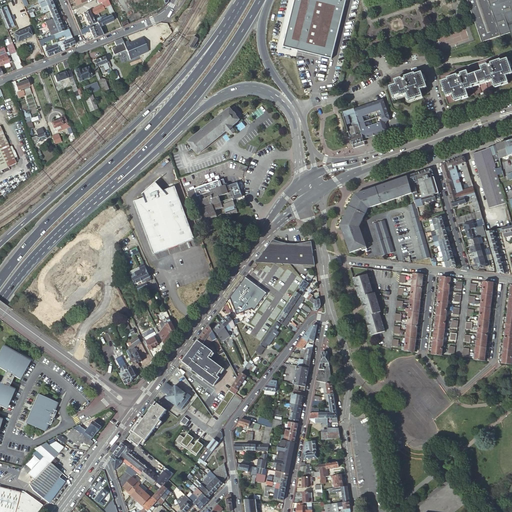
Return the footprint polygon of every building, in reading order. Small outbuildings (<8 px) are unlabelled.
[(294,0),(283,47),(332,59),(346,0),(294,0)] [(510,31),(511,37),(511,0),(467,0),(482,40),(500,34),(510,31)] [(49,11),(55,8),(53,4),(47,6),(42,8),(44,13),(49,11)] [(83,14),(89,26),(93,24),(95,23),(93,20),(93,19),(91,15),(94,14),(104,9),(103,8),(102,5),(83,14)] [(2,7),(0,7),(0,14),(7,30),(11,28),(2,7)] [(58,16),(55,10),(50,12),(52,19),(58,16)] [(97,22),(99,27),(114,20),(111,15),(107,17),(107,16),(106,16),(106,15),(101,17),(100,17),(93,20),(95,23),(97,22)] [(60,21),(58,16),(52,19),(48,20),(50,25),(60,21)] [(62,25),(60,21),(50,25),(52,30),(62,25)] [(93,39),(103,35),(99,27),(97,22),(95,23),(93,24),(94,26),(89,28),(90,31),(93,39)] [(89,26),(80,30),(82,35),(90,31),(89,28),(94,26),(93,24),(89,26)] [(64,31),(62,25),(52,30),(54,35),(58,33),(63,31),(64,31)] [(32,37),(28,29),(14,35),(17,43),(32,37)] [(75,44),(69,29),(64,31),(63,31),(65,38),(68,37),(69,40),(62,43),(64,49),(75,44)] [(54,35),(41,40),(38,41),(41,47),(44,45),(43,43),(55,38),(54,35)] [(198,39),(194,37),(189,46),(193,48),(198,39)] [(128,41),(123,44),(126,50),(131,63),(140,59),(139,55),(148,51),(143,38),(129,43),(128,41)] [(114,55),(126,50),(123,44),(121,39),(114,42),(116,47),(112,48),(114,55)] [(48,57),(61,52),(58,45),(57,42),(53,43),(54,45),(54,46),(53,47),(53,48),(53,49),(52,47),(48,49),(46,50),(45,51),(48,57)] [(17,70),(22,68),(12,44),(7,46),(17,70)] [(0,66),(9,63),(4,48),(0,49),(0,66)] [(109,69),(104,57),(93,62),(95,68),(102,65),(105,71),(109,69)] [(454,76),(454,74),(447,77),(447,78),(441,81),(446,95),(452,93),(455,100),(461,97),(468,95),(466,89),(473,86),(472,85),(485,80),(486,82),(492,80),(494,86),(501,83),(508,81),(506,75),(511,72),(507,58),(501,60),(500,58),(493,61),(494,62),(491,63),(487,64),(481,67),(482,70),(468,74),(467,71),(460,74),(457,75),(454,76)] [(96,75),(95,74),(93,68),(89,70),(88,68),(81,71),(80,69),(74,71),(79,83),(92,78),(91,77),(96,75)] [(54,76),(57,83),(73,77),(70,70),(54,76)] [(420,88),(427,86),(422,71),(415,74),(414,72),(408,75),(408,76),(405,77),(402,78),(395,80),(396,83),(389,86),(393,96),(399,94),(400,95),(407,93),(409,99),(415,97),(422,94),(420,88)] [(96,75),(98,80),(103,93),(108,91),(104,81),(101,79),(98,73),(95,74),(96,75)] [(30,88),(27,81),(17,85),(20,92),(22,92),(29,89),(30,88)] [(98,90),(95,82),(83,88),(86,95),(85,95),(86,99),(85,100),(90,112),(97,110),(90,93),(98,90)] [(11,84),(15,94),(17,94),(19,99),(24,97),(22,92),(20,92),(17,85),(16,85),(15,83),(11,84)] [(383,98),(354,108),(359,124),(371,121),(375,135),(388,130),(385,121),(391,119),(383,98)] [(350,134),(353,145),(364,141),(363,139),(359,124),(354,108),(346,111),(349,118),(351,117),(353,122),(352,123),(353,126),(349,127),(351,134),(350,134)] [(238,123),(240,121),(237,117),(237,115),(235,113),(234,113),(231,109),(228,110),(226,113),(222,114),(217,118),(217,119),(215,121),(212,123),(210,126),(207,127),(204,130),(201,131),(199,134),(196,135),(194,138),(191,140),(189,142),(192,146),(192,148),(193,150),(195,150),(198,154),(201,152),(203,150),(206,148),(208,146),(211,144),(214,142),(217,140),(219,137),(222,136),(224,133),(227,132),(228,132),(233,128),(233,127),(235,125),(238,123)] [(60,118),(51,122),(54,130),(57,129),(57,131),(67,127),(69,133),(71,133),(72,133),(69,125),(67,121),(67,119),(65,120),(64,117),(63,115),(59,116),(60,118)] [(371,121),(359,124),(363,139),(375,135),(371,121)] [(46,140),(43,130),(36,133),(37,137),(32,139),(34,144),(46,140)] [(0,173),(16,167),(0,131),(0,173)] [(58,135),(52,137),(55,145),(61,143),(58,135)] [(499,158),(511,153),(511,139),(508,141),(507,141),(496,145),(498,153),(499,158)] [(498,153),(496,145),(491,147),(493,155),(494,160),(496,160),(498,158),(499,158),(498,153)] [(506,203),(501,183),(499,179),(499,178),(494,160),(493,155),(491,147),(472,153),(487,208),(506,203)] [(453,180),(446,183),(452,201),(476,194),(473,187),(464,156),(446,162),(449,172),(450,172),(453,180)] [(449,172),(446,162),(442,163),(441,166),(446,183),(453,180),(450,172),(449,172)] [(419,181),(434,176),(432,169),(429,168),(416,172),(419,181)] [(419,181),(416,172),(407,175),(412,190),(412,193),(413,194),(413,196),(417,194),(416,191),(417,191),(415,185),(414,185),(414,183),(419,181)] [(368,191),(366,192),(370,205),(381,201),(390,198),(391,200),(405,195),(404,193),(411,191),(412,190),(407,175),(407,176),(388,182),(389,184),(382,186),(382,184),(376,186),(368,189),(368,191)] [(422,194),(423,197),(439,193),(434,176),(419,181),(421,187),(420,188),(422,194)] [(195,239),(175,186),(163,190),(156,182),(143,194),(144,197),(134,201),(154,254),(195,239)] [(207,186),(188,192),(193,204),(200,202),(201,204),(203,208),(203,210),(204,209),(208,220),(218,216),(216,211),(224,208),(227,216),(238,212),(233,198),(236,197),(234,192),(233,189),(232,185),(227,186),(227,184),(211,190),(211,192),(210,192),(207,186)] [(362,191),(355,194),(340,225),(350,253),(366,247),(359,227),(358,223),(359,220),(362,221),(363,219),(361,218),(363,213),(365,214),(368,208),(371,207),(370,205),(366,192),(362,193),(362,191)] [(439,193),(423,197),(421,198),(423,204),(437,200),(436,199),(440,198),(439,193)] [(483,219),(476,194),(452,201),(453,207),(472,201),(476,213),(456,218),(459,226),(464,224),(473,221),(483,219)] [(381,201),(370,205),(371,207),(381,203),(391,200),(390,198),(381,201)] [(423,204),(421,198),(419,199),(415,200),(414,200),(415,203),(416,207),(423,205),(423,204)] [(424,259),(431,258),(427,244),(416,207),(415,203),(408,205),(424,259)] [(199,216),(198,213),(197,213),(202,227),(206,226),(202,215),(199,216)] [(443,222),(442,216),(432,219),(433,224),(433,225),(443,222)] [(484,225),(483,219),(473,221),(475,228),(478,227),(479,230),(482,229),(483,232),(485,232),(483,225),(484,225)] [(384,221),(372,225),(381,257),(394,253),(384,221)] [(475,228),(473,221),(464,224),(466,231),(472,229),(475,228)] [(433,225),(435,230),(445,227),(443,222),(433,225)] [(435,230),(436,236),(447,233),(445,227),(435,230)] [(478,227),(475,228),(472,229),(475,239),(481,237),(479,230),(478,227)] [(472,229),(466,231),(468,241),(475,239),(472,229)] [(438,241),(448,238),(447,233),(436,236),(438,241)] [(475,239),(468,241),(470,247),(480,245),(480,244),(479,240),(483,239),(484,239),(483,237),(482,237),(481,237),(475,239)] [(440,247),(450,244),(449,243),(448,238),(438,241),(439,247),(440,247)] [(312,241),(310,241),(309,241),(306,242),(302,243),(297,243),(292,243),(288,243),(281,242),(277,240),(273,239),(256,262),(315,265),(312,241)] [(470,247),(472,253),(482,250),(481,246),(483,246),(488,244),(487,242),(484,243),(480,244),(480,245),(470,247)] [(441,252),(451,249),(450,244),(440,247),(439,247),(441,252)] [(64,295),(95,263),(79,247),(48,279),(64,295)] [(443,258),(453,255),(451,249),(441,252),(439,253),(440,259),(443,258)] [(472,253),(474,259),(480,257),(484,256),(482,250),(472,253)] [(445,264),(455,261),(453,255),(443,258),(445,264)] [(487,261),(475,264),(477,269),(487,267),(486,263),(487,262),(487,261)] [(152,280),(145,267),(140,269),(140,270),(146,283),(152,280)] [(135,273),(142,290),(147,288),(147,287),(148,287),(146,283),(140,270),(135,273)] [(314,276),(309,272),(301,284),(296,291),(301,295),(303,292),(314,276)] [(130,275),(131,279),(138,292),(142,290),(135,273),(130,275)] [(423,275),(413,274),(413,281),(423,282),(423,275)] [(373,294),(368,275),(354,279),(359,298),(361,298),(366,317),(365,317),(371,336),(385,332),(379,313),(381,312),(375,294),(373,294)] [(245,277),(230,298),(237,315),(252,309),(254,310),(267,293),(245,277)] [(450,285),(451,278),(441,277),(440,284),(450,285)] [(483,282),(483,289),(493,290),(493,283),(483,282)] [(301,295),(296,291),(295,294),(293,296),(298,300),(301,295)] [(313,295),(311,294),(304,297),(305,297),(311,302),(315,305),(316,311),(318,311),(321,307),(321,305),(320,298),(315,299),(312,296),(313,295)] [(152,295),(147,298),(151,304),(156,302),(152,295)] [(295,304),(298,300),(293,296),(292,298),(290,301),(295,304)] [(292,309),(295,304),(290,301),(287,305),(287,306),(292,309)] [(288,314),(292,309),(287,306),(284,309),(283,310),(288,314)] [(285,318),(288,314),(283,310),(281,314),(280,315),(285,318)] [(172,336),(175,331),(175,329),(166,311),(160,314),(163,319),(163,320),(165,324),(166,324),(172,336)] [(228,315),(224,319),(229,323),(230,322),(231,326),(235,325),(232,320),(228,315)] [(283,322),(285,318),(280,315),(277,319),(277,320),(281,323),(283,325),(284,323),(283,322)] [(135,316),(131,317),(131,318),(136,327),(139,325),(135,316)] [(229,323),(224,319),(221,322),(225,327),(226,326),(228,331),(232,329),(229,323)] [(280,324),(276,321),(275,323),(263,340),(260,344),(263,346),(265,343),(267,344),(280,324)] [(122,324),(126,332),(130,330),(127,322),(122,324)] [(228,331),(225,327),(221,322),(217,326),(222,330),(224,333),(228,331)] [(169,339),(172,336),(166,324),(165,324),(162,329),(165,334),(169,339)] [(216,337),(209,325),(205,332),(209,335),(211,334),(212,334),(214,338),(216,337)] [(302,348),(313,350),(317,325),(313,325),(297,347),(302,348)] [(225,335),(224,333),(222,330),(217,326),(214,330),(218,334),(220,332),(223,337),(225,335)] [(126,332),(125,333),(128,338),(134,335),(135,333),(133,329),(130,330),(126,332)] [(164,345),(169,339),(165,334),(162,329),(159,333),(164,345)] [(230,335),(228,331),(224,333),(225,335),(223,337),(220,332),(218,334),(222,340),(230,335)] [(206,339),(201,336),(198,340),(203,344),(205,342),(206,339)] [(138,337),(130,342),(130,343),(132,345),(133,348),(141,344),(138,337)] [(154,337),(150,339),(154,346),(158,344),(154,337)] [(150,351),(155,348),(154,346),(150,339),(145,342),(150,351)] [(209,358),(213,352),(203,344),(198,340),(182,362),(211,384),(212,383),(215,385),(220,378),(218,376),(223,368),(209,358)] [(260,344),(257,350),(261,353),(267,344),(265,343),(263,346),(260,344)] [(28,361),(2,346),(0,349),(0,368),(5,371),(0,382),(0,420),(0,419),(0,406),(5,408),(13,390),(7,386),(13,376),(18,379),(28,361)] [(442,349),(432,348),(432,355),(442,356),(442,349)] [(133,354),(138,363),(142,361),(136,350),(132,352),(133,354)] [(326,363),(330,363),(328,352),(323,352),(320,368),(326,368),(326,363)] [(485,355),(475,353),(474,360),(484,361),(485,355)] [(133,354),(129,357),(133,366),(138,363),(133,354)] [(121,356),(117,358),(118,359),(131,382),(136,375),(131,366),(127,368),(121,356)] [(511,365),(511,361),(511,357),(502,356),(502,364),(511,365)] [(118,373),(125,385),(131,382),(118,359),(116,360),(122,371),(118,373)] [(309,368),(311,361),(305,360),(300,359),(299,366),(309,368)] [(324,378),(324,383),(327,384),(332,383),(330,363),(326,363),(326,368),(320,368),(319,373),(322,374),(322,376),(322,377),(324,378)] [(306,387),(309,368),(299,366),(298,366),(294,385),(295,385),(301,386),(306,387)] [(246,376),(242,372),(239,377),(238,377),(243,381),(243,380),(246,376)] [(278,381),(272,380),(264,390),(265,390),(276,392),(279,392),(280,387),(277,386),(278,381)] [(317,381),(316,389),(319,390),(320,386),(325,386),(325,389),(333,388),(332,383),(327,384),(324,383),(317,381)] [(173,388),(166,383),(161,390),(168,395),(166,398),(182,409),(191,397),(176,385),(173,388)] [(236,394),(238,390),(237,389),(232,386),(229,390),(234,393),(236,394)] [(214,412),(220,415),(234,393),(229,390),(228,389),(214,412)] [(302,405),(305,392),(294,390),(291,403),(292,403),(295,404),(302,405)] [(328,398),(325,398),(325,402),(329,402),(335,402),(334,393),(328,394),(328,398)] [(53,410),(56,403),(37,395),(25,423),(44,431),(47,424),(49,425),(55,411),(53,410)] [(132,434),(127,440),(131,442),(132,441),(138,446),(140,443),(143,439),(145,441),(156,427),(160,421),(159,420),(167,409),(154,400),(151,404),(150,404),(153,406),(153,407),(150,411),(145,417),(144,419),(141,417),(131,430),(133,432),(132,434)] [(300,417),(302,405),(295,404),(295,408),(293,415),(300,417)] [(328,413),(325,412),(319,412),(311,412),(310,418),(310,419),(312,419),(312,418),(313,418),(313,419),(316,419),(317,418),(326,418),(326,421),(328,421),(328,418),(328,413)] [(331,412),(328,413),(328,418),(332,418),(332,423),(338,423),(337,413),(331,412)] [(185,416),(181,422),(185,425),(189,420),(185,416)] [(258,423),(273,427),(274,421),(260,417),(258,423)] [(256,423),(242,418),(238,423),(246,426),(253,428),(254,424),(255,424),(256,423)] [(274,421),(273,427),(281,428),(282,421),(274,419),(274,421)] [(83,428),(80,433),(90,440),(91,440),(101,426),(94,421),(87,431),(83,428)] [(291,430),(297,432),(299,424),(289,422),(288,427),(292,428),(291,430)] [(339,427),(331,427),(328,428),(327,428),(328,432),(322,433),(322,440),(340,438),(339,427)] [(80,433),(73,428),(67,436),(79,445),(82,440),(86,443),(87,443),(90,445),(93,442),(91,440),(90,440),(80,433)] [(286,441),(295,442),(297,432),(291,430),(286,429),(285,435),(287,435),(291,436),(291,438),(287,437),(286,441)] [(222,430),(221,430),(207,448),(212,451),(223,437),(222,430)] [(196,456),(197,452),(204,443),(197,439),(193,444),(189,441),(193,436),(187,433),(184,437),(180,434),(174,440),(196,456)] [(283,440),(281,440),(281,443),(279,443),(278,447),(294,450),(295,442),(286,441),(283,440)] [(45,443),(34,449),(43,457),(50,462),(58,453),(61,450),(58,447),(57,449),(55,448),(53,450),(45,443)] [(114,454),(122,461),(128,453),(130,450),(127,447),(122,443),(114,454)] [(294,450),(278,447),(277,451),(279,452),(278,455),(291,458),(292,458),(294,450)] [(212,451),(207,448),(202,455),(200,458),(204,461),(212,451)] [(129,466),(138,473),(152,484),(158,477),(147,468),(128,453),(122,461),(123,461),(129,466)] [(111,459),(115,471),(123,461),(122,461),(114,454),(112,457),(111,459)] [(290,463),(291,458),(278,455),(278,459),(276,458),(275,462),(291,466),(291,464),(290,463)] [(27,473),(34,479),(50,462),(43,457),(27,473)] [(204,461),(200,458),(198,460),(200,462),(202,463),(205,466),(207,463),(204,461)] [(42,498),(48,503),(64,481),(58,477),(61,473),(50,462),(34,479),(28,483),(32,490),(42,498)] [(291,466),(275,462),(274,467),(277,467),(276,471),(277,471),(289,473),(291,466)] [(339,467),(338,462),(319,465),(320,470),(320,476),(321,477),(326,476),(325,474),(327,474),(326,470),(325,471),(325,469),(326,469),(339,467)] [(228,475),(225,463),(215,474),(223,481),(228,475)] [(258,467),(240,464),(238,469),(253,473),(253,471),(252,471),(252,470),(258,471),(258,467)] [(125,470),(134,477),(136,475),(138,473),(129,466),(125,470)] [(312,476),(312,472),(311,466),(306,466),(306,471),(302,471),(302,473),(302,477),(312,476)] [(158,477),(152,484),(159,490),(159,488),(163,484),(170,476),(164,471),(158,477)] [(288,479),(289,473),(277,471),(276,477),(288,479)] [(212,480),(216,476),(211,472),(208,475),(212,480)] [(266,475),(257,473),(257,476),(256,478),(264,479),(263,482),(265,482),(266,475)] [(209,484),(212,480),(208,475),(206,474),(202,478),(204,480),(209,484)] [(344,487),(342,474),(331,476),(332,477),(333,477),(334,485),(335,488),(344,487)] [(219,486),(223,482),(216,476),(212,480),(219,486)] [(312,476),(302,477),(303,487),(309,487),(309,486),(312,485),(312,480),(313,480),(312,476)] [(133,477),(124,487),(129,491),(128,492),(131,495),(139,486),(140,484),(133,477)] [(201,483),(197,479),(194,482),(203,490),(205,488),(201,483)] [(216,490),(219,486),(212,480),(209,484),(216,490)] [(286,490),(287,485),(279,483),(275,483),(267,481),(267,484),(273,486),(273,487),(286,490)] [(212,494),(216,490),(209,484),(205,488),(212,494)] [(145,492),(139,486),(131,495),(137,501),(145,492)] [(284,498),(286,490),(273,487),(266,486),(266,489),(269,489),(275,490),(274,496),(284,498)] [(350,501),(347,486),(344,487),(335,488),(333,488),(333,493),(339,492),(340,494),(342,494),(344,502),(350,501)] [(0,511),(14,511),(20,493),(0,487),(0,511)] [(193,493),(198,498),(203,493),(197,488),(193,493)] [(208,498),(212,494),(205,488),(203,490),(206,493),(205,494),(205,495),(208,498)] [(107,492),(103,489),(94,499),(103,506),(108,499),(104,496),(107,492)] [(303,492),(304,503),(313,502),(313,498),(309,498),(309,492),(309,491),(303,492)] [(145,492),(137,501),(144,507),(149,500),(151,498),(145,492)] [(14,511),(33,511),(40,504),(38,503),(25,493),(24,494),(20,493),(14,511)] [(193,503),(198,498),(193,493),(188,498),(193,503)] [(205,504),(210,499),(208,498),(205,495),(203,493),(198,498),(205,504)] [(191,507),(194,504),(193,503),(188,498),(184,494),(182,497),(181,495),(176,500),(179,505),(180,509),(182,507),(180,505),(182,502),(189,508),(191,506),(191,507)] [(200,509),(205,504),(198,498),(193,503),(194,504),(200,509)] [(110,510),(115,505),(114,499),(112,500),(113,502),(107,507),(110,510)] [(149,500),(144,507),(148,510),(150,508),(153,505),(153,504),(149,500)] [(351,511),(350,501),(344,502),(338,503),(338,506),(343,505),(344,509),(345,509),(345,511),(351,511)] [(182,507),(180,509),(184,511),(185,511),(189,508),(182,502),(180,505),(182,507)] [(304,503),(298,503),(297,511),(312,511),(306,511),(306,506),(304,506),(304,503)] [(338,506),(338,503),(331,504),(325,505),(325,511),(336,511),(339,510),(338,506)]
